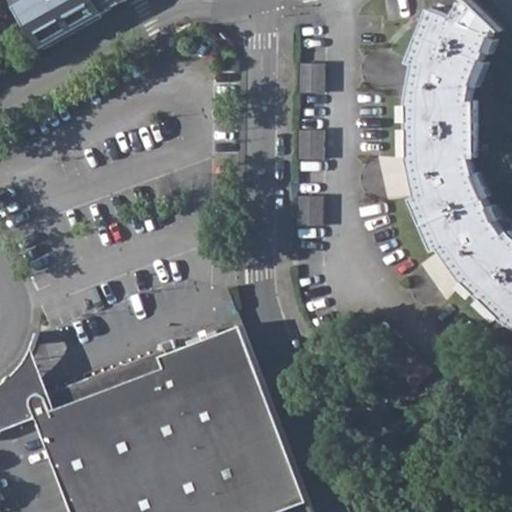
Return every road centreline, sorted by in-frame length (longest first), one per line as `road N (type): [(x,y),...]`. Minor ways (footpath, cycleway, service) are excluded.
road 1 (residential): [(340,511),(262,314),(260,0)]
road 2 (residential): [(0,100),(191,0)]
